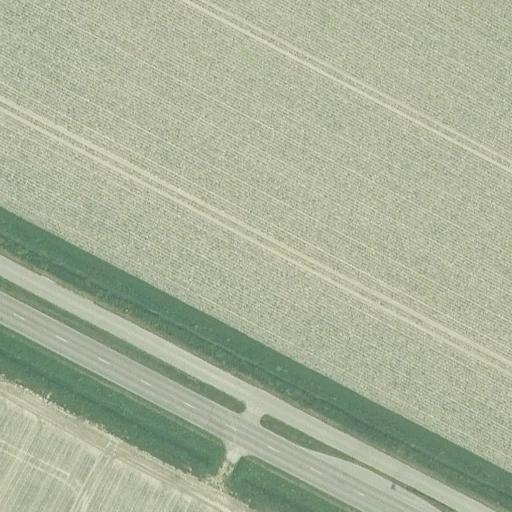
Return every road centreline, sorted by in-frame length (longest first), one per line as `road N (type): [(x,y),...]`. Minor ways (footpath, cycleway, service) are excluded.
road 1 (unclassified): [(260,400),(0,264)]
road 2 (tertiary): [(242,435),(0,308)]
road 3 (unclassified): [(475,511),(260,400)]
road 4 (tertiary): [(391,511),(242,435)]
